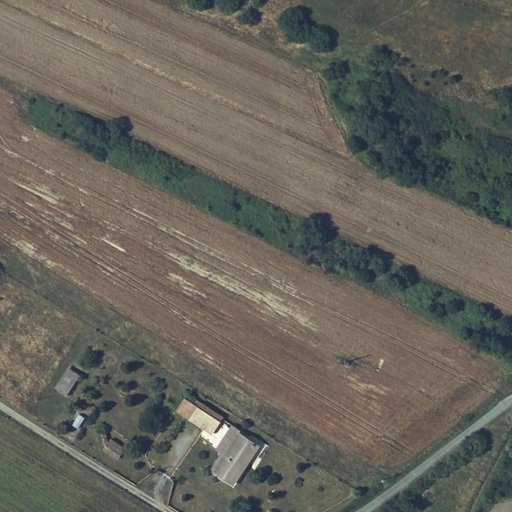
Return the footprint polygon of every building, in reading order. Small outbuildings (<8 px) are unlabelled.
[(68,368),(57,386),(65,391),(76,373),(68,368)] [(192,402),(184,414),(204,426),(213,432),(221,419),(192,402)] [(75,414),(70,426),(79,429),(84,417),(75,414)] [(204,426),(184,414),(183,416),(212,434),(213,432),(204,426)] [(234,425),(225,439),(233,444),(240,433),(243,430),(234,425)] [(240,433),(233,444),(254,457),(261,446),(240,433)] [(124,447),(110,438),(102,450),(117,459),(124,447)] [(225,439),(218,451),(226,456),(233,444),(225,439)] [(233,444),(226,456),(246,469),(254,457),(233,444)] [(246,469),(226,456),(214,473),(235,487),(246,469)]
